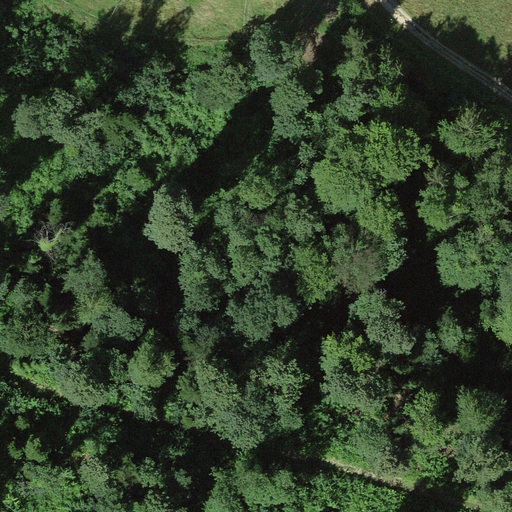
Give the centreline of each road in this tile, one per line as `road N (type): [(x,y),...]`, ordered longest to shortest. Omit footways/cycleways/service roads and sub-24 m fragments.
road 1 (track): [(486,511),(58,393),(0,369)]
road 2 (track): [(391,0),(416,31),(511,97)]
